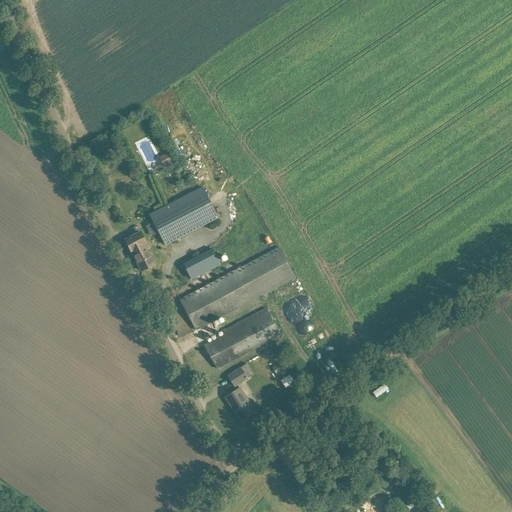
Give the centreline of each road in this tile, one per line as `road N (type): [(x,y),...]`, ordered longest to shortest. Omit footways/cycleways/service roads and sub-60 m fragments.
road 1 (unclassified): [(238,454),(171,351),(8,0)]
road 2 (unclassified): [(238,454),(511,264)]
